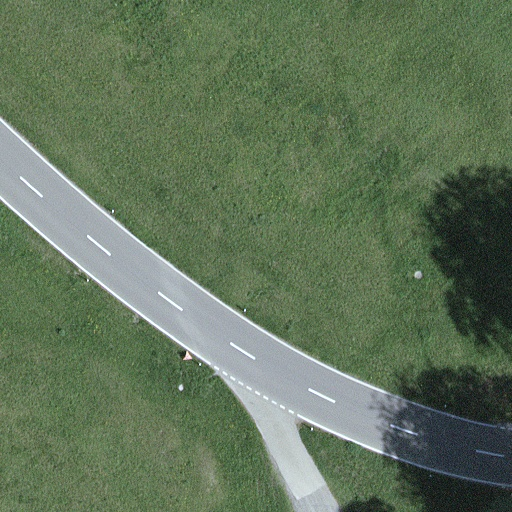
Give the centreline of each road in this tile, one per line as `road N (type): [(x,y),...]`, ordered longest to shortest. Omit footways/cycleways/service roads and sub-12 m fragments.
road 1 (secondary): [(511,446),(391,415),(243,339),(0,163)]
road 2 (track): [(323,511),(243,339)]
